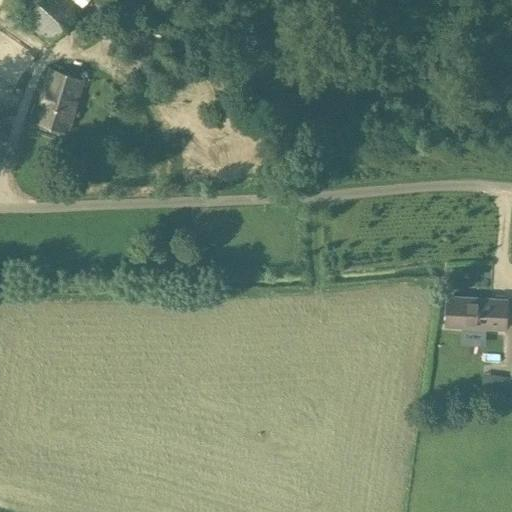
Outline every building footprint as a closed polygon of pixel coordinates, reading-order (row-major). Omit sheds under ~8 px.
[(39,0),(31,9),(22,20),(51,45),(82,9),(80,6),(72,0),(39,0)] [(24,0),(23,2),(31,9),(39,0),(24,0)] [(121,37),(132,43),(125,54),(156,72),(171,47),(129,24),(121,37)] [(35,101),(29,120),(68,132),(84,81),(50,71),(46,87),(44,86),(39,102),(35,101)] [(95,81),(90,109),(100,111),(106,84),(95,81)] [(446,325),(505,329),(507,300),(447,296),(446,325)] [(486,393),(511,391),(511,375),(486,376),(486,393)]
